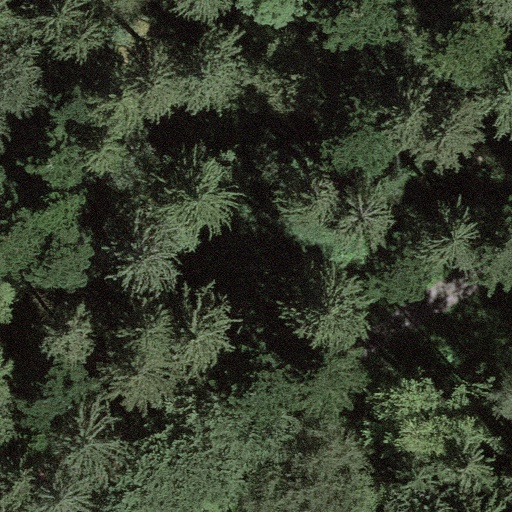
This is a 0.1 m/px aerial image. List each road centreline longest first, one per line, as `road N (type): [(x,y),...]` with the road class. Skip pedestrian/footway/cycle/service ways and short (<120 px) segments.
road 1 (track): [(106,511),(294,0)]
road 2 (track): [(511,264),(425,306),(287,417),(195,511)]
